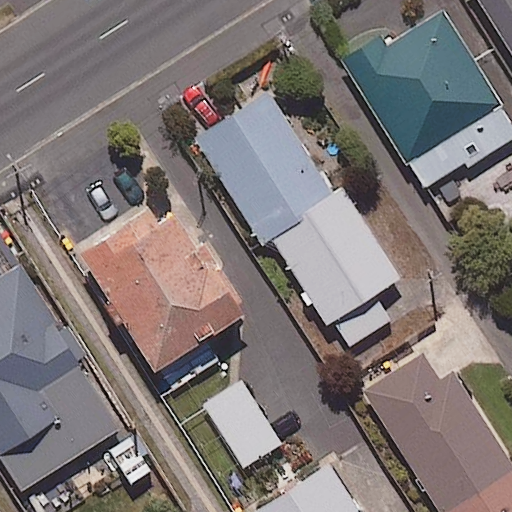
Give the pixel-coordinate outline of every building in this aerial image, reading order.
[(511,0),(473,0),(511,59),(511,0)] [(511,137),(511,123),(440,10),(385,45),(379,36),(341,60),(424,192),(511,137)] [(268,233),(331,193),(267,93),(194,139),(258,240),(268,233)] [(331,193),(268,233),(273,242),(342,350),(389,320),(373,295),(398,279),(340,187),(331,193)] [(205,339),(246,311),(212,261),(205,265),(159,198),(74,256),(168,394),(219,360),(205,339)] [(80,358),(18,262),(0,273),(0,462),(19,492),(118,428),(75,361),(80,358)] [(440,380),(423,354),(363,391),(438,511),(511,511),(511,466),(453,372),(440,380)] [(280,444),(241,380),(203,403),(242,467),(280,444)] [(356,511),(328,467),(258,511),(356,511)]
